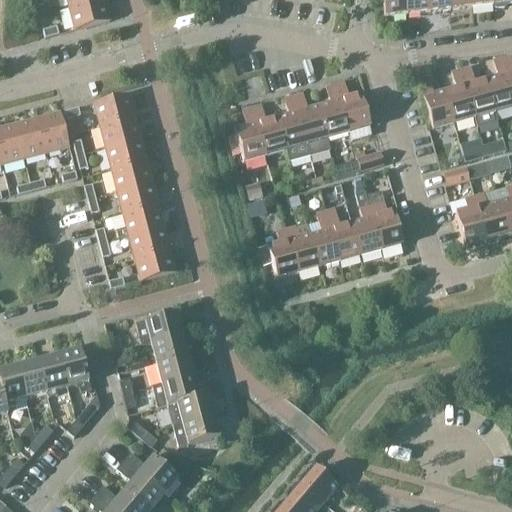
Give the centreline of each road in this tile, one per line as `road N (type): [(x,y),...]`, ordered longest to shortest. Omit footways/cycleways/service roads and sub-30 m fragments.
road 1 (residential): [(0,96),(243,39),(374,72)]
road 2 (residential): [(374,72),(440,287),(511,267)]
road 3 (residential): [(87,316),(107,437),(39,511)]
road 4 (residential): [(374,72),(511,39)]
road 5 (unknown): [(201,511),(282,412)]
